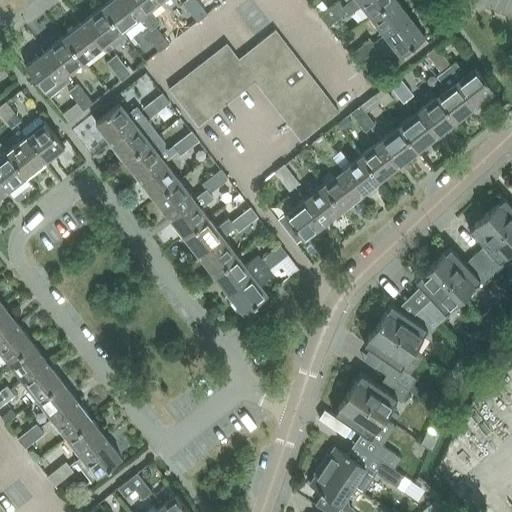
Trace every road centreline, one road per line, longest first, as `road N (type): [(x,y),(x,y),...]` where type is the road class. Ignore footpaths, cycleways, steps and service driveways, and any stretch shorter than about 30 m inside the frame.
road 1 (residential): [(241,386),(240,371),(105,196),(72,191),(19,236),(20,265),(158,437),(178,437),(238,390)]
road 2 (residential): [(296,410),(345,289),(511,135)]
